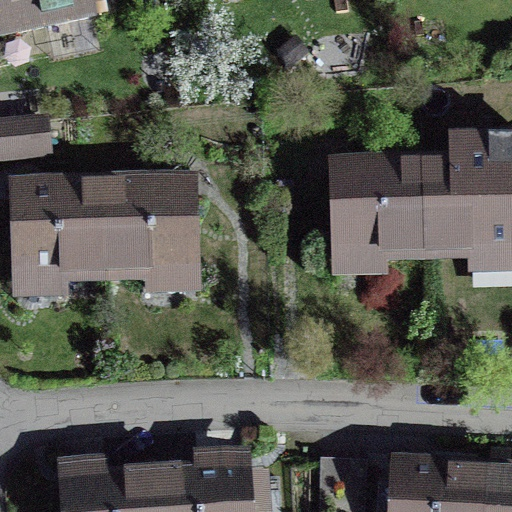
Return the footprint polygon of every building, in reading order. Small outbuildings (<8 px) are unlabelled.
[(0,0),(0,33),(1,36),(92,16),(88,0),(0,0)] [(43,122),(0,125),(0,158),(46,154),(43,122)] [(511,251),(511,142),(453,144),(454,167),(423,167),(426,254),(511,251)] [(426,254),(423,167),(373,169),(372,162),(343,163),(343,178),(333,178),(335,256),(426,254)] [(154,187),(104,189),(107,273),(197,270),(194,193),(175,194),(175,181),(154,182),(154,187)] [(107,273),(104,189),(53,190),(53,185),(33,185),(33,200),(14,200),(17,276),(107,273)] [(198,474),(152,477),(154,511),(264,511),(263,480),(248,481),(247,471),(237,472),(236,458),(197,461),(198,474)] [(363,511),(367,463),(322,461),(319,511),(363,511)] [(482,511),(484,474),(434,472),(434,465),(415,465),(414,479),(393,478),(391,511),(482,511)] [(154,511),(152,477),(108,480),(107,466),(74,468),(75,482),(63,483),(64,511),(154,511)] [(511,511),(511,475),(484,474),(482,511),(511,511)]
